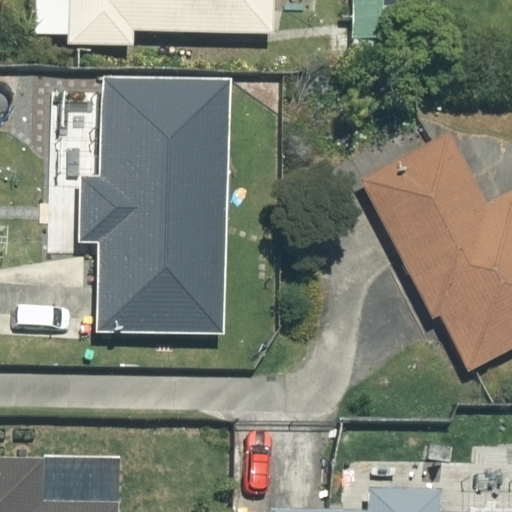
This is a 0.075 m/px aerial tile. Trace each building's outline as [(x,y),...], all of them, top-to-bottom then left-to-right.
[(257,41),(257,0),(53,0),(52,50),(117,51),(117,37),(257,41)] [(401,0),(338,0),(337,65),(390,66),(390,44),(402,45),(401,0)] [(80,250),(80,339),(205,341),(208,87),(82,86),(81,183),(62,182),(62,250),(80,250)] [(434,138),(342,185),(416,328),(426,323),(454,376),(511,346),(511,215),(502,196),(472,211),(434,138)] [(0,511),(102,511),(102,510),(27,509),(28,466),(0,466),(0,511)] [(422,511),(423,496),(350,494),(349,511),(422,511)]
